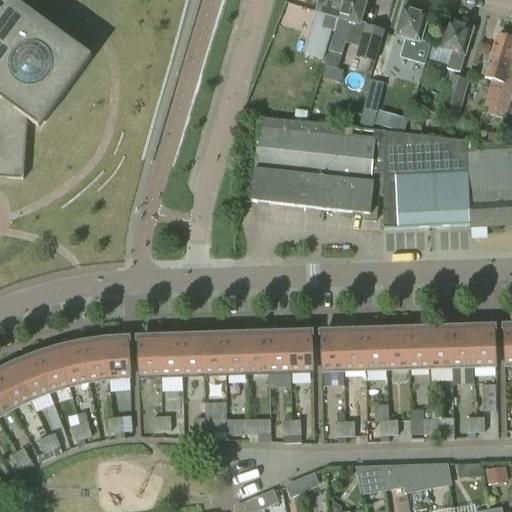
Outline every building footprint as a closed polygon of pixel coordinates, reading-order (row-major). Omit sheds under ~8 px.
[(0,0),(0,179),(23,181),(27,121),(40,129),(91,58),(11,0),(0,0)] [(311,35),(308,46),(328,51),(343,0),(319,0),(310,35),(311,35)] [(343,0),(328,51),(323,67),(327,68),(327,73),(335,76),(344,45),(359,50),(357,55),(374,60),(382,32),(359,25),(366,0),(343,0)] [(402,9),(394,36),(405,39),(399,59),(423,66),(426,56),(435,58),(438,48),(420,42),(427,16),(415,12),(413,10),(409,8),(406,10),(402,9)] [(265,39),(270,17),(262,15),(256,37),(265,39)] [(446,21),(438,48),(450,52),(445,70),(459,74),(472,29),(459,25),(459,23),(451,21),(450,23),(446,21)] [(484,64),(480,76),(484,77),(483,80),(491,82),(484,107),(489,109),(504,113),(511,85),(511,56),(511,52),(511,40),(510,38),(503,36),(499,38),(496,37),(488,65),(484,64)] [(449,77),(442,104),(458,109),(467,82),(449,77)] [(370,79),(360,123),(374,126),(383,82),(370,79)] [(266,92),(263,107),(290,113),(294,99),(266,92)] [(489,109),(487,115),(502,119),(504,113),(489,109)] [(259,120),(249,203),(369,216),(371,196),(382,198),(383,185),(384,185),(382,133),(318,126),(259,120)] [(464,142),(382,133),(384,185),(394,185),(396,230),(468,226),(468,229),(469,229),(464,142)] [(473,368),(472,332),(459,333),(459,336),(451,336),(452,369),(473,368)] [(483,332),(472,332),(473,368),(495,368),(494,335),(484,335),(483,332)] [(452,369),(451,336),(440,336),(440,333),(429,334),(430,370),(452,369)] [(511,367),(511,333),(502,334),(503,367),(511,367)] [(430,370),(429,334),(416,334),(416,337),(407,337),(408,370),(430,370)] [(387,371),(386,335),(372,335),(372,338),(364,339),(365,384),(384,383),(384,371),(387,371)] [(408,370),(407,337),(397,337),(397,335),(386,335),(387,371),(408,370)] [(343,372),(342,336),(329,337),(329,340),(319,340),(320,373),(343,372)] [(365,384),(364,339),(354,339),(354,336),(342,336),(343,372),(364,372),(364,384),(365,384)] [(300,337),(289,338),(290,374),(312,373),(311,340),(301,341),(300,337)] [(290,374),(289,338),(276,338),(276,341),(268,341),(269,375),(290,374)] [(247,375),(246,339),(232,340),(232,343),(224,343),(225,376),(247,375)] [(269,375),(268,341),(257,342),(257,339),(246,339),(247,375),(269,375)] [(225,376),(224,343),(214,343),(214,340),(203,341),(204,377),(225,376)] [(182,378),(181,344),(171,345),(171,341),(159,342),(161,378),(182,378)] [(204,377),(203,341),(189,341),(189,344),(181,344),(182,378),(204,377)] [(161,378),(159,342),(146,342),(146,345),(136,346),(137,379),(161,378)] [(129,379),(128,346),(118,346),(117,344),(104,345),(108,380),(129,379)] [(108,380),(104,345),(90,347),(90,349),(81,351),(88,383),(108,380)] [(88,383),(81,351),(72,353),(72,350),(58,353),(68,388),(88,383)] [(68,388),(58,353),(45,357),(46,360),(37,363),(48,394),(68,388)] [(48,394),(37,363),(28,366),(27,363),(14,369),(29,402),(48,394)] [(29,402),(14,369),(2,375),(3,377),(0,378),(0,390),(11,411),(29,402)] [(480,395),(479,374),(463,375),(464,396),(480,395)] [(173,384),(177,401),(190,399),(186,381),(173,384)] [(483,412),(495,412),(494,386),(482,386),(483,412)] [(0,417),(11,411),(0,390),(0,417)] [(204,409),(204,420),(205,435),(213,435),(213,416),(210,416),(210,409),(204,409)] [(432,437),(432,422),(423,422),(422,412),(408,413),(409,437),(432,437)] [(90,439),(84,413),(75,416),(77,422),(83,441),(90,439)] [(123,434),(121,419),(113,420),(115,435),(123,434)] [(132,419),(133,436),(143,436),(142,419),(132,419)] [(162,434),(162,419),(152,419),(152,434),(162,434)] [(169,419),(162,419),(162,434),(170,434),(169,419)] [(115,435),(113,420),(103,421),(105,436),(115,435)] [(205,435),(204,420),(195,420),(195,435),(205,435)] [(475,435),(475,420),(465,420),(465,435),(475,435)] [(451,421),(432,422),(432,437),(432,442),(452,442),(451,421)] [(83,441),(77,422),(71,424),(72,428),(69,428),(75,450),(85,448),(83,441)] [(248,437),(248,422),(226,422),(226,437),(248,437)] [(256,422),(248,422),(248,437),(256,437),(256,422)] [(292,438),(292,423),(268,423),(269,438),(292,438)] [(388,438),(388,423),(378,423),(379,438),(388,438)] [(396,423),(388,423),(388,438),(396,438),(396,423)] [(346,439),(346,424),(335,424),(335,439),(346,439)] [(52,435),(45,438),(51,452),(58,448),(52,435)] [(51,452),(45,438),(37,442),(43,456),(51,452)] [(22,450),(15,454),(24,466),(30,463),(22,450)] [(24,466),(15,454),(7,459),(15,472),(24,466)] [(422,467),(400,468),(405,496),(426,492),(422,467)] [(446,467),(422,467),(426,492),(450,488),(446,467)] [(400,468),(378,469),(383,494),(402,490),(403,496),(405,496),(400,468)] [(378,469),(354,469),(359,498),(383,494),(378,469)] [(504,469),(484,473),(487,487),(506,483),(504,469)] [(312,478),(299,483),(303,492),(316,487),(312,478)] [(299,483),(286,489),(290,498),(303,492),(299,483)] [(271,495),(258,500),(262,510),(275,504),(271,495)] [(258,500),(245,506),(247,511),(256,511),(262,510),(258,500)]
